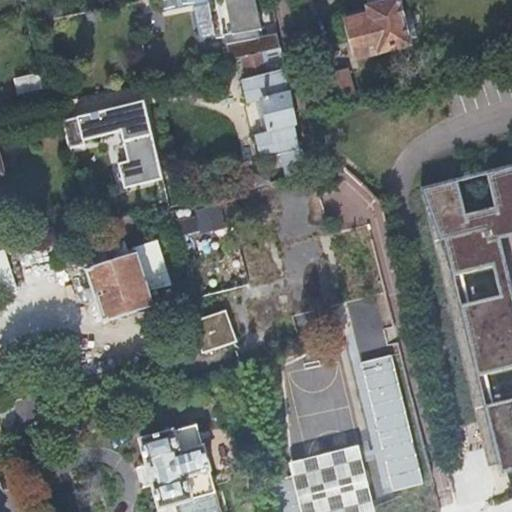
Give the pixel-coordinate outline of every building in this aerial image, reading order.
[(275,34),(256,38),(255,32),(258,31),(252,0),(151,0),(154,11),(205,1),(211,38),(221,36),(225,62),(240,59),(259,55),(278,50),(275,34)] [(367,0),(370,15),(348,20),(357,56),(409,43),(407,39),(399,5),(398,0),(367,0)] [(399,5),(407,39),(416,37),(407,3),(399,5)] [(259,55),(240,59),(244,77),(241,77),(247,102),(255,100),(262,132),(255,134),(261,157),(300,148),(297,146),(278,50),(259,55)] [(307,76),(312,101),(352,92),(347,67),(307,76)] [(35,73),(11,78),(15,92),(38,86),(35,73)] [(159,177),(143,101),(57,121),(63,146),(82,142),(81,137),(119,129),(126,159),(116,161),(122,186),(159,177)] [(279,162),(282,177),(320,168),(308,156),(279,162)] [(511,167),(485,175),(493,208),(464,215),(456,182),(419,191),(487,468),(489,467),(498,465),(511,461),(511,399),(492,404),(484,373),(511,366),(511,343),(500,296),(498,296),(467,303),(461,275),(491,267),(493,266),(487,241),(511,235),(511,232),(510,224),(511,223),(511,167)] [(511,294),(499,240),(511,236),(511,223),(510,224),(511,232),(511,235),(487,241),(493,266),(491,267),(498,296),(500,296),(511,343),(511,461),(498,465),(500,475),(511,470),(511,294)] [(50,234),(37,237),(42,257),(55,253),(50,234)] [(149,307),(144,292),(140,279),(161,273),(152,242),(124,251),(125,258),(105,264),(101,251),(84,256),(88,269),(84,271),(100,322),(149,307)] [(0,249),(0,295),(14,292),(2,249),(0,249)] [(140,279),(144,292),(165,286),(161,273),(140,279)] [(228,311),(192,322),(202,355),(238,343),(228,311)] [(426,458),(413,407),(391,412),(404,463),(426,458)] [(194,423),(137,440),(145,467),(147,466),(152,483),(150,483),(158,510),(160,509),(214,494),(194,423)] [(160,509),(160,511),(219,511),(215,493),(214,494),(160,509)]
